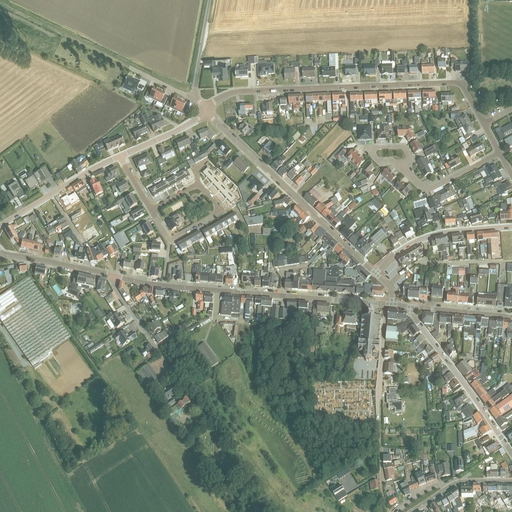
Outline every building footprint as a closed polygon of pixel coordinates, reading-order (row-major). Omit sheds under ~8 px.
[(441,57),(441,58),(438,58),(438,69),(446,69),(445,58),(448,58),(448,54),(450,54),(450,50),(448,50),(444,50),(444,55),(443,55),(441,57)] [(259,57),(254,57),(254,64),(259,64),(259,65),(258,65),(259,76),(267,76),(267,74),(274,74),(274,64),(266,65),(266,62),(259,62),(259,57)] [(417,63),(420,63),(419,58),(414,58),(415,67),(410,67),(410,74),(417,74),(417,63)] [(330,69),(323,69),(323,77),(330,76),(330,78),(335,77),(335,69),(339,69),(338,62),(338,59),(332,59),(332,63),(332,69),(330,69)] [(405,65),(408,65),(407,59),(405,59),(405,62),(402,62),(402,67),(403,68),(397,68),(398,75),(405,74),(405,65)] [(461,71),(468,71),(467,63),(456,63),(456,59),(452,59),(452,68),(456,68),(456,72),(461,72),(461,71)] [(248,72),(251,72),(251,66),(247,66),(247,69),(244,69),(244,65),(239,65),(239,69),(236,69),(236,77),(248,77),(248,72)] [(220,78),(227,78),(226,66),(220,66),(220,67),(213,67),(213,74),(220,74),(220,78)] [(369,75),(376,75),(375,67),(369,67),(369,66),(364,66),(365,76),(369,76),(369,75)] [(382,75),(393,75),(392,66),(382,66),(382,75)] [(351,76),(356,76),(355,67),(346,67),(346,77),(351,77),(351,76)] [(309,78),(315,78),(315,68),(303,69),(303,78),(309,78)] [(285,79),(295,79),(295,69),(291,69),(291,71),(285,72),(285,79)] [(125,82),(124,85),(127,86),(126,90),(133,93),(132,94),(133,94),(133,93),(134,91),(137,93),(138,90),(142,91),(146,85),(135,80),(135,81),(128,78),(126,81),(126,80),(125,82)] [(146,96),(145,97),(155,101),(157,96),(159,91),(154,88),(153,90),(150,88),(146,96)] [(157,96),(155,101),(164,106),(168,97),(167,96),(165,95),(165,94),(159,91),(157,96)] [(297,110),(296,96),(289,97),(289,104),(293,104),(293,110),(297,110)] [(170,98),(166,107),(175,111),(180,101),(174,98),(174,99),(170,98)] [(287,120),(290,119),(289,113),(287,106),(286,100),(278,100),(278,105),(280,105),(280,109),(281,109),(282,110),(283,110),(283,111),(286,111),(287,120)] [(180,101),(175,111),(184,115),(188,106),(186,105),(185,105),(186,104),(180,101)] [(273,112),(273,105),(262,105),(263,113),(273,112)] [(256,115),(255,107),(253,107),(253,106),(246,106),(246,111),(249,111),(249,116),(250,116),(250,118),(246,118),(246,119),(246,121),(248,121),(255,121),(254,120),(255,120),(254,115),(256,115)] [(452,112),(451,112),(451,119),(455,119),(456,122),(460,130),(464,128),(470,124),(466,116),(463,118),(461,115),(459,112),(452,112)] [(147,114),(143,116),(144,117),(147,123),(149,122),(153,131),(154,131),(154,133),(161,130),(160,128),(165,126),(162,119),(160,115),(154,118),(154,117),(149,119),(147,114)] [(502,141),(504,141),(508,149),(511,146),(511,120),(511,121),(511,125),(510,126),(509,125),(501,129),(501,128),(496,130),(502,141)] [(252,128),(250,130),(246,127),(247,126),(245,123),(240,128),(242,130),(241,131),(244,135),(246,134),(248,137),(254,131),(252,128)] [(475,132),(470,124),(464,128),(468,135),(465,137),(466,140),(473,136),(471,133),(475,132)] [(140,136),(147,133),(144,126),(132,131),(135,138),(136,138),(137,140),(141,139),(140,136)] [(389,139),(389,126),(378,126),(377,127),(377,131),(378,139),(389,139)] [(359,140),(371,140),(371,127),(359,127),(359,140)] [(211,140),(212,139),(216,135),(210,130),(209,131),(207,129),(204,130),(204,129),(198,132),(201,139),(207,137),(211,140)] [(414,135),(411,129),(398,129),(398,137),(406,137),(409,142),(416,139),(417,140),(419,139),(425,135),(423,131),(414,135)] [(295,141),(301,136),(297,131),(291,137),(295,141)] [(109,140),(104,142),(108,151),(119,146),(119,147),(125,145),(122,139),(123,139),(122,137),(121,137),(121,136),(110,141),(109,140)] [(475,148),(478,154),(485,150),(482,144),(477,136),(471,140),(472,142),(476,140),(479,146),(475,148)] [(184,149),(184,147),(191,144),(188,137),(176,142),(179,149),(180,151),(184,149)] [(276,150),(278,147),(271,140),(268,143),(263,149),(263,150),(265,152),(265,151),(270,156),(276,150)] [(225,156),(231,150),(224,144),(225,144),(222,141),(216,147),(225,156)] [(415,154),(422,151),(418,142),(410,146),(415,154)] [(478,154),(475,148),(471,150),(468,145),(467,143),(462,145),(459,146),(463,153),(466,151),(466,153),(468,152),(471,158),(478,154)] [(198,156),(200,155),(195,144),(191,146),(196,156),(198,156)] [(208,154),(215,146),(213,144),(205,151),(208,154)] [(103,156),(98,147),(97,145),(94,146),(95,148),(94,149),(99,158),(103,156)] [(435,150),(436,149),(435,145),(433,146),(424,150),(426,154),(431,151),(435,150)] [(289,146),(281,153),(285,157),(293,150),(289,146)] [(165,158),(174,154),(171,148),(164,151),(163,148),(159,150),(162,157),(157,160),(160,166),(167,162),(165,158)] [(343,148),(335,156),(339,160),(347,152),(343,148)] [(435,150),(431,151),(432,151),(425,155),(427,157),(427,158),(433,155),(433,154),(436,152),(438,151),(436,149),(435,150)] [(359,168),(365,162),(358,155),(359,154),(354,150),(346,158),(351,162),(352,161),(359,168)] [(205,152),(200,155),(198,156),(200,161),(208,157),(205,152)] [(147,154),(134,160),(138,168),(139,168),(145,165),(145,166),(151,163),(147,154)] [(77,160),(76,162),(82,171),(87,168),(86,167),(88,166),(89,165),(83,156),(77,161),(77,160)] [(198,156),(196,156),(192,159),(193,159),(195,164),(200,161),(198,156)] [(273,166),(272,168),(276,172),(279,170),(282,167),(280,165),(286,159),(283,156),(281,158),(280,159),(279,160),(277,162),(275,165),(273,166)] [(457,156),(447,162),(447,163),(450,168),(451,169),(461,163),(457,156)] [(427,158),(427,157),(424,159),(417,162),(421,169),(430,165),(427,158)] [(244,173),(249,167),(239,158),(234,163),(244,173)] [(227,169),(233,163),(230,160),(225,166),(227,169)] [(307,169),(309,167),(311,164),(307,160),(303,164),(307,169)] [(82,171),(76,162),(75,162),(75,161),(71,164),(74,168),(73,169),(78,175),(82,171)] [(280,172),(278,174),(283,178),(285,176),(286,176),(288,174),(292,170),(288,167),(290,165),(288,163),(283,168),(280,172)] [(299,170),(303,166),(300,163),(288,176),(292,181),(297,176),(295,174),(296,173),(299,170)] [(371,172),(374,169),(370,164),(364,171),(366,172),(363,175),(369,180),(374,175),(371,172)] [(317,165),(315,168),(310,173),(313,176),(320,168),(317,165)] [(430,165),(421,169),(425,177),(432,174),(431,173),(434,171),(430,165)] [(485,171),(484,171),(484,172),(487,178),(491,176),(499,171),(495,165),(487,170),(485,171)] [(107,182),(120,176),(116,168),(106,174),(108,176),(105,178),(107,182)] [(215,176),(208,168),(202,173),(209,181),(215,176)] [(395,183),(393,181),(396,177),(390,172),(391,171),(388,168),(382,175),(391,183),(393,185),(395,183)] [(149,176),(147,170),(141,172),(140,172),(143,178),(144,178),(149,176)] [(186,170),(177,175),(181,182),(190,177),(186,170)] [(44,177),(45,176),(41,171),(40,172),(39,172),(33,175),(33,176),(29,179),(30,180),(25,183),(30,191),(38,186),(37,185),(39,185),(39,186),(47,181),(47,180),(46,181),(44,177)] [(487,184),(484,185),(486,188),(491,186),(490,184),(494,181),(495,182),(502,178),(499,171),(491,176),(487,178),(484,179),(487,184)] [(59,174),(63,181),(67,179),(62,172),(59,174)] [(348,177),(351,180),(356,174),(353,172),(348,177)] [(303,173),(294,182),(298,186),(304,180),(302,179),(306,175),(305,174),(303,173)] [(177,175),(168,180),(172,187),(181,182),(177,175)] [(222,183),(215,176),(209,181),(216,189),(222,183)] [(259,192),(264,187),(254,177),(249,182),(253,185),(250,188),(252,190),(256,186),(259,188),(257,190),(259,192)] [(80,180),(72,186),(77,194),(86,188),(80,180)] [(168,180),(159,185),(163,192),(172,187),(168,180)] [(92,182),(90,183),(92,188),(93,191),(95,194),(96,197),(99,195),(100,196),(100,197),(102,196),(103,195),(103,194),(100,189),(98,183),(96,183),(94,184),(94,181),(92,182)] [(119,195),(121,194),(129,189),(124,182),(120,185),(118,182),(111,186),(113,190),(115,189),(119,195)] [(395,187),(406,198),(413,191),(406,184),(405,186),(400,182),(395,187)] [(501,182),(494,186),(496,189),(499,196),(501,195),(505,194),(504,193),(508,191),(507,189),(511,187),(509,182),(502,185),(501,182)] [(7,194),(6,194),(10,201),(14,199),(11,194),(14,192),(18,197),(19,199),(20,199),(19,198),(24,195),(24,196),(25,195),(22,190),(21,191),(20,189),(21,188),(17,183),(10,187),(7,189),(10,192),(7,194)] [(229,191),(222,183),(216,189),(224,196),(229,191)] [(159,185),(150,191),(154,197),(163,192),(159,185)] [(433,199),(436,208),(436,210),(442,207),(440,203),(456,196),(451,186),(447,188),(448,190),(436,196),(437,197),(433,199)] [(272,200),(278,194),(273,189),(270,193),(269,191),(266,194),(261,199),(263,201),(268,196),(272,200)] [(313,189),(304,198),(313,207),(322,198),(313,189)] [(237,199),(229,191),(224,196),(231,204),(237,199)] [(260,197),(256,193),(249,201),(248,202),(252,205),(260,197)] [(335,197),(336,198),(330,200),(331,202),(324,206),(322,204),(316,210),(321,215),(327,209),(341,201),(342,200),(339,194),(335,197)] [(67,195),(60,200),(65,207),(70,204),(71,206),(76,203),(72,195),(68,197),(67,195)] [(109,207),(106,208),(107,211),(110,209),(114,207),(115,207),(118,205),(122,203),(127,210),(125,211),(126,214),(128,213),(131,211),(130,209),(130,208),(137,204),(132,195),(125,200),(124,200),(122,197),(116,201),(112,203),(108,206),(109,207)] [(421,203),(426,200),(424,195),(410,201),(413,207),(418,205),(419,206),(422,205),(421,203)] [(282,205),(288,211),(295,204),(287,197),(287,198),(286,197),(283,201),(275,203),(274,203),(275,207),(282,205)] [(378,210),(382,206),(375,200),(371,202),(371,203),(378,210)] [(295,204),(288,211),(297,219),(296,219),(296,220),(296,221),(299,218),(301,219),(305,214),(298,206),(297,206),(295,204)] [(499,209),(499,212),(497,212),(498,219),(501,219),(501,221),(508,220),(507,213),(506,204),(501,204),(502,209),(499,209)] [(326,220),(339,207),(336,205),(334,206),(329,212),(327,210),(322,215),(326,220)] [(340,206),(339,207),(326,220),(331,224),(336,219),(335,217),(337,215),(336,215),(340,211),(342,209),(340,206)] [(134,221),(144,215),(140,209),(131,215),(134,221)] [(437,214),(431,216),(430,213),(428,214),(427,210),(426,210),(426,209),(415,212),(417,219),(418,219),(419,222),(418,223),(419,228),(427,226),(426,223),(432,221),(433,223),(440,221),(437,214)] [(481,217),(480,213),(478,213),(477,210),(473,211),(474,215),(469,216),(472,225),(483,222),(483,224),(488,222),(485,216),(481,217)] [(342,214),(332,225),(336,229),(341,224),(345,220),(342,218),(344,216),(346,214),(344,212),(342,214)] [(452,219),(452,216),(452,212),(445,213),(446,225),(456,225),(455,219),(452,219)] [(230,217),(234,224),(240,220),(236,214),(230,217)] [(296,221),(296,220),(291,221),(292,223),(297,222),(297,223),(298,222),(300,223),(302,220),(305,223),(310,218),(305,214),(301,219),(299,218),(296,221)] [(35,215),(29,218),(33,223),(35,222),(36,221),(35,220),(38,219),(35,215)] [(348,230),(355,223),(351,219),(349,217),(350,216),(349,216),(344,222),(341,224),(346,229),(342,233),(343,235),(344,236),(343,236),(344,237),(348,241),(350,239),(353,235),(348,230)] [(48,233),(66,222),(63,217),(50,225),(48,227),(49,228),(46,230),(48,233)] [(234,224),(230,217),(225,220),(229,227),(234,224)] [(178,222),(180,221),(179,218),(175,220),(168,224),(172,231),(177,228),(175,224),(177,223),(178,224),(179,223),(178,222)] [(225,220),(219,224),(223,230),(229,227),(225,220)] [(402,231),(406,239),(413,236),(409,230),(412,228),(409,221),(403,224),(406,230),(402,231)] [(69,227),(66,222),(48,233),(50,235),(58,230),(58,231),(62,229),(63,231),(69,227)] [(147,236),(153,232),(149,224),(144,226),(143,223),(136,227),(139,232),(143,229),(147,236)] [(8,236),(15,232),(13,229),(17,226),(16,224),(5,230),(8,236)] [(219,224),(214,227),(218,233),(219,236),(223,234),(221,231),(223,230),(219,224)] [(306,229),(309,232),(306,235),(308,238),(312,233),(314,235),(319,229),(314,225),(314,226),(311,224),(306,229)] [(92,225),(86,229),(90,235),(92,239),(98,235),(92,226),(92,225)] [(214,227),(209,230),(212,236),(218,233),(214,227)] [(327,234),(321,228),(316,234),(320,238),(316,243),(318,244),(327,234)] [(212,236),(209,230),(203,233),(207,240),(212,236)] [(378,247),(388,238),(383,231),(382,230),(370,240),(371,241),(368,243),(359,252),(365,258),(373,250),(371,248),(374,244),(378,247)] [(385,230),(383,231),(388,238),(394,246),(399,243),(395,237),(393,239),(391,236),(389,233),(388,234),(385,230)] [(400,231),(395,235),(398,240),(404,237),(400,231)] [(18,238),(15,232),(8,236),(11,241),(15,238),(17,243),(19,240),(24,233),(22,232),(18,238)] [(26,234),(24,233),(19,240),(17,243),(22,244),(21,248),(27,249),(28,242),(22,241),(26,234)] [(200,233),(194,236),(198,242),(204,239),(200,233)] [(358,233),(349,242),(355,247),(361,242),(363,240),(364,238),(358,233)] [(490,233),(483,233),(483,240),(489,239),(489,240),(488,241),(488,244),(489,255),(492,255),(490,233)] [(475,240),(475,234),(467,235),(467,241),(468,256),(472,255),(471,245),(470,245),(469,241),(475,240)] [(324,246),(322,248),(324,250),(325,249),(328,247),(329,246),(333,241),(334,240),(328,235),(327,235),(323,240),(325,242),(324,243),(323,245),(324,246)] [(462,235),(457,236),(458,244),(459,249),(467,248),(466,246),(466,240),(463,241),(462,235)] [(198,242),(194,236),(189,239),(193,245),(198,242)] [(363,242),(356,248),(359,252),(368,243),(366,241),(369,238),(367,236),(363,240),(364,240),(363,242)] [(458,244),(457,236),(452,236),(452,242),(450,242),(450,249),(456,248),(456,246),(455,244),(458,244)] [(435,240),(431,241),(433,247),(437,246),(438,251),(440,250),(440,253),(440,256),(443,256),(443,252),(444,252),(441,238),(435,239),(435,240)] [(193,245),(189,239),(184,242),(187,248),(193,245)] [(105,243),(101,245),(105,251),(106,250),(110,257),(115,254),(115,253),(119,251),(115,244),(111,246),(108,241),(105,243)] [(329,246),(331,248),(326,254),(329,257),(334,254),(332,252),(334,250),(339,245),(334,241),(329,246)] [(187,248),(184,242),(178,245),(182,252),(187,248)] [(44,245),(34,243),(33,250),(38,252),(39,247),(43,248),(44,245)] [(76,243),(76,245),(75,251),(76,252),(75,258),(81,259),(81,260),(84,260),(88,261),(85,253),(84,251),(82,247),(80,243),(76,243)] [(92,248),(90,249),(97,262),(108,256),(105,251),(101,245),(93,250),(92,248)] [(345,252),(339,245),(334,250),(336,252),(335,253),(337,254),(337,253),(341,256),(345,252)] [(413,249),(420,260),(422,259),(420,257),(419,256),(419,255),(423,253),(418,245),(413,249)] [(55,249),(54,255),(60,256),(62,250),(62,247),(59,247),(59,248),(55,248),(55,249)] [(97,262),(90,249),(86,250),(90,263),(97,264),(97,262)] [(413,249),(408,252),(412,259),(416,257),(416,258),(418,261),(420,260),(413,249)] [(345,252),(341,256),(339,258),(342,261),(342,262),(343,263),(350,255),(345,252)] [(408,252),(402,255),(409,266),(411,265),(410,263),(409,263),(408,262),(412,259),(408,252)] [(312,263),(318,257),(316,255),(309,261),(312,263)] [(345,267),(354,259),(350,255),(343,263),(341,264),(345,268),(345,267)] [(409,266),(402,255),(397,258),(401,266),(405,263),(406,264),(406,265),(407,268),(409,266)] [(354,259),(345,267),(346,268),(346,269),(353,268),(358,268),(361,266),(354,259)] [(124,261),(123,268),(129,270),(129,269),(133,270),(134,262),(135,262),(128,260),(128,262),(124,261)] [(150,266),(149,277),(151,277),(151,278),(158,278),(159,271),(160,269),(155,268),(154,265),(153,262),(151,262),(150,266)] [(143,272),(145,263),(141,263),(141,265),(137,264),(136,271),(143,272)] [(18,273),(27,272),(26,265),(16,266),(17,274),(13,275),(14,279),(19,278),(18,273)] [(54,305),(58,303),(59,302),(50,290),(48,291),(46,289),(42,283),(41,282),(42,279),(44,279),(46,268),(36,266),(34,275),(38,276),(38,277),(35,277),(34,277),(37,281),(45,290),(44,290),(54,305)] [(226,278),(226,285),(232,285),(233,285),(233,278),(233,275),(237,274),(236,266),(231,267),(226,267),(226,273),(229,273),(229,274),(229,275),(228,277),(229,278),(226,278)] [(353,268),(346,269),(345,269),(345,276),(352,276),(356,278),(359,275),(364,269),(361,266),(359,268),(358,268),(353,268)] [(182,281),(182,274),(182,270),(180,270),(180,268),(177,267),(177,269),(173,269),(173,276),(177,276),(177,281),(182,281)] [(201,270),(201,283),(209,283),(209,272),(209,270),(209,267),(207,267),(207,269),(205,269),(205,271),(203,271),(203,270),(201,270)] [(314,271),(313,290),(313,292),(333,293),(354,294),(355,283),(354,281),(340,281),(339,267),(331,268),(331,270),(328,270),(328,272),(326,272),(314,271)] [(361,278),(358,278),(358,280),(359,284),(360,284),(365,282),(366,282),(367,281),(369,279),(371,276),(364,269),(359,275),(361,278)] [(383,271),(389,278),(392,275),(385,269),(383,271)] [(254,283),(255,274),(251,274),(251,275),(243,274),(242,282),(254,283)] [(71,288),(69,293),(77,298),(80,292),(76,291),(77,288),(81,288),(81,289),(84,290),(86,281),(88,282),(88,278),(89,279),(89,277),(79,275),(78,279),(74,278),(73,285),(72,288),(71,288)] [(0,317),(35,369),(42,364),(40,362),(53,353),(51,351),(72,337),(30,276),(0,296),(0,317)] [(419,300),(420,290),(421,282),(420,282),(420,276),(415,276),(414,282),(417,282),(417,286),(417,287),(404,286),(404,289),(403,292),(403,295),(408,296),(408,299),(413,300),(414,300),(419,300)] [(86,281),(84,290),(88,290),(89,289),(89,287),(97,289),(98,282),(97,281),(95,281),(95,278),(89,277),(89,279),(88,278),(88,282),(86,281)] [(478,286),(478,280),(479,277),(471,277),(471,280),(470,284),(470,285),(478,286)] [(300,278),(299,291),(301,291),(308,291),(309,280),(309,279),(309,278),(302,278),(300,278)] [(365,284),(364,295),(365,295),(384,297),(385,296),(385,288),(381,284),(378,282),(375,279),(374,278),(371,280),(370,280),(370,281),(371,284),(370,285),(365,284)] [(420,290),(419,300),(427,301),(428,294),(429,287),(429,279),(426,278),(425,286),(427,287),(427,289),(425,289),(425,291),(420,290)] [(97,290),(97,291),(105,293),(105,290),(106,288),(105,288),(104,288),(104,287),(105,281),(105,280),(101,280),(99,279),(98,282),(97,289),(97,290)] [(355,283),(354,294),(357,295),(364,295),(365,284),(365,282),(360,284),(359,284),(358,284),(355,283)] [(442,288),(429,287),(428,294),(432,294),(432,297),(443,298),(443,288),(445,288),(446,282),(443,282),(442,288)] [(129,296),(127,297),(123,290),(124,284),(119,283),(118,289),(126,303),(128,301),(129,301),(130,300),(130,299),(130,298),(129,297),(129,296)] [(54,284),(50,286),(57,295),(60,293),(54,284)] [(497,295),(496,308),(505,309),(507,286),(498,285),(497,295)] [(445,288),(444,303),(447,303),(452,303),(452,299),(453,295),(449,295),(450,292),(448,292),(449,290),(449,287),(446,287),(445,288)] [(152,298),(152,296),(153,289),(145,288),(144,293),(145,295),(147,295),(147,297),(148,297),(149,299),(152,304),(150,305),(151,306),(152,308),(156,305),(154,301),(152,298)] [(166,290),(165,297),(170,297),(169,303),(172,305),(173,298),(176,298),(179,298),(180,293),(177,293),(174,292),(174,291),(166,290)] [(142,291),(139,293),(142,298),(143,298),(146,302),(145,302),(146,304),(149,302),(145,295),(144,293),(142,291)] [(142,298),(139,293),(133,297),(132,298),(134,301),(136,300),(137,301),(142,298)] [(487,298),(487,293),(485,293),(485,294),(479,293),(477,306),(486,307),(487,298)] [(497,295),(487,293),(487,298),(486,307),(496,308),(497,295)] [(209,315),(212,315),(212,312),(213,310),(214,296),(205,295),(205,304),(210,304),(209,312),(208,313),(208,315),(209,315)] [(231,317),(231,313),(232,314),(233,303),(233,297),(225,296),(224,303),(222,303),(221,316),(231,317)] [(232,314),(240,314),(242,297),(233,297),(233,303),(232,314)] [(254,298),(247,298),(246,305),(245,314),(245,321),(247,322),(249,320),(249,318),(250,308),(253,308),(254,298)] [(262,316),(262,319),(262,320),(265,320),(265,309),(269,310),(268,316),(270,316),(272,316),(272,308),(273,300),(263,299),(262,307),(262,316)] [(63,302),(57,307),(62,314),(69,309),(63,302)] [(288,312),(287,319),(296,319),(296,308),(297,308),(297,303),(288,302),(288,307),(288,312)] [(329,318),(330,305),(318,304),(318,307),(314,307),(313,316),(317,316),(318,313),(321,314),(321,316),(321,317),(329,318)] [(272,308),(272,316),(271,320),(280,321),(281,311),(281,308),(272,308)] [(95,312),(101,320),(104,318),(104,317),(103,315),(99,310),(98,310),(95,312)] [(397,323),(398,311),(389,310),(388,324),(388,328),(393,328),(393,325),(396,325),(396,321),(397,321),(397,323)] [(402,312),(398,311),(397,323),(400,324),(401,323),(401,321),(403,322),(403,325),(411,319),(409,317),(406,319),(405,319),(406,317),(407,318),(407,314),(406,313),(402,312)] [(122,320),(123,320),(121,317),(120,317),(118,314),(115,316),(113,313),(107,317),(109,321),(111,320),(113,323),(113,325),(114,327),(116,328),(117,329),(124,324),(122,320)] [(355,330),(356,322),(356,317),(357,316),(349,316),(350,314),(348,313),(346,313),(345,314),(345,315),(344,315),(344,317),(337,317),(336,326),(335,326),(335,328),(334,328),(334,330),(336,330),(336,333),(339,334),(340,327),(343,327),(343,325),(347,326),(347,333),(352,334),(352,335),(354,336),(355,330)] [(356,317),(356,322),(357,322),(362,323),(362,325),(362,326),(362,330),(361,330),(361,331),(362,331),(361,335),(361,336),(360,341),(360,340),(359,340),(359,341),(358,351),(359,351),(358,358),(364,359),(364,360),(365,359),(366,361),(367,361),(370,361),(370,362),(370,361),(372,360),(372,358),(377,358),(377,360),(379,360),(381,342),(380,342),(379,342),(380,337),(380,332),(381,332),(380,332),(380,327),(381,327),(381,322),(381,319),(382,319),(382,318),(381,319),(380,319),(380,317),(379,316),(377,316),(376,317),(376,318),(374,317),(375,314),(374,314),(374,313),(371,313),(370,313),(370,315),(369,315),(368,315),(368,316),(369,317),(370,317),(370,318),(369,318),(363,317),(362,317),(363,318),(356,317)] [(440,326),(441,315),(425,314),(423,315),(423,322),(424,325),(431,325),(431,328),(435,328),(436,332),(432,334),(435,338),(439,336),(440,326)] [(464,328),(465,318),(453,317),(452,325),(459,326),(459,327),(464,328)] [(188,332),(189,333),(201,326),(202,327),(211,322),(210,320),(210,319),(209,318),(203,321),(202,320),(198,322),(199,323),(187,330),(188,332)] [(465,318),(464,328),(464,333),(470,334),(470,328),(476,329),(477,319),(465,318)] [(393,328),(388,328),(387,334),(392,335),(399,335),(402,336),(408,331),(415,326),(415,325),(411,319),(403,325),(397,330),(397,329),(393,328)] [(481,327),(481,328),(484,328),(484,329),(486,329),(486,331),(485,338),(488,339),(488,337),(488,336),(490,320),(485,320),(484,320),(482,319),(481,327)] [(497,321),(490,320),(488,336),(492,336),(492,330),(496,330),(496,329),(497,321)] [(504,321),(497,321),(496,329),(496,330),(495,336),(499,337),(502,337),(503,329),(504,321)] [(153,333),(154,332),(156,335),(161,332),(159,329),(160,328),(156,322),(149,327),(153,333)] [(317,329),(316,336),(326,337),(326,330),(324,330),(324,323),(318,323),(318,329),(317,329)] [(181,325),(178,328),(179,330),(184,337),(187,334),(187,333),(182,327),(181,325)] [(415,326),(408,331),(413,336),(409,339),(412,343),(417,340),(415,337),(420,333),(415,326)] [(116,336),(116,337),(114,338),(116,341),(118,339),(120,340),(120,341),(123,346),(131,341),(132,342),(137,338),(134,332),(128,336),(126,334),(124,331),(116,336)] [(163,341),(163,340),(168,337),(164,331),(159,335),(154,338),(158,344),(163,341)] [(422,336),(417,340),(412,343),(416,348),(419,346),(421,348),(418,351),(420,354),(421,353),(430,346),(426,341),(422,336)] [(96,349),(103,345),(102,343),(95,348),(89,351),(90,353),(96,349)] [(204,343),(194,350),(209,370),(218,363),(204,343)] [(447,354),(450,358),(456,353),(452,348),(454,347),(452,344),(447,347),(448,349),(445,351),(445,352),(445,351),(447,354)] [(144,357),(146,356),(148,359),(155,354),(152,351),(153,350),(150,345),(146,348),(147,350),(142,353),(144,357)] [(430,346),(421,353),(425,358),(429,356),(431,358),(432,357),(432,358),(437,354),(431,346),(430,346)] [(390,359),(396,360),(397,355),(395,355),(395,354),(402,355),(402,353),(385,351),(385,359),(390,359)] [(432,358),(424,364),(425,370),(429,370),(429,368),(435,364),(434,364),(440,359),(437,354),(432,358)] [(396,360),(390,359),(390,364),(386,364),(385,374),(392,375),(393,365),(400,365),(401,360),(396,360)] [(465,378),(475,369),(471,368),(470,368),(465,361),(457,367),(465,378)] [(486,374),(486,375),(486,363),(483,362),(480,376),(475,380),(470,384),(475,392),(485,384),(489,381),(491,379),(486,374)] [(161,383),(148,365),(136,373),(149,391),(161,383)] [(446,366),(442,369),(443,375),(445,378),(444,379),(448,384),(455,379),(446,366)] [(475,369),(465,378),(470,384),(475,380),(480,376),(478,373),(475,369)] [(456,380),(450,385),(453,390),(452,390),(454,393),(462,388),(461,387),(456,380)] [(485,384),(475,392),(480,398),(484,396),(484,397),(488,394),(487,394),(488,392),(487,391),(485,391),(485,390),(488,387),(485,384)] [(165,410),(175,403),(172,399),(171,400),(170,398),(176,393),(171,386),(161,393),(166,401),(166,400),(168,402),(162,406),(165,410)] [(486,405),(485,406),(490,411),(497,406),(495,404),(502,399),(504,402),(511,396),(511,388),(511,387),(503,392),(486,405)] [(387,397),(387,400),(387,404),(388,404),(388,406),(388,409),(392,409),(395,409),(395,411),(395,412),(401,412),(401,411),(401,409),(401,405),(403,405),(403,403),(403,402),(399,402),(397,402),(396,402),(396,399),(397,399),(397,394),(397,391),(397,389),(393,389),(389,389),(389,395),(388,395),(387,395),(387,397)] [(484,396),(480,398),(486,405),(503,392),(502,390),(496,394),(493,390),(488,394),(484,397),(484,396)] [(457,410),(464,405),(462,403),(466,400),(463,394),(453,400),(456,404),(454,405),(455,407),(453,408),(454,411),(456,409),(457,410)] [(511,396),(504,402),(490,412),(496,420),(502,416),(509,412),(511,409),(511,396)] [(175,419),(178,417),(175,414),(190,403),(186,398),(167,412),(168,415),(173,421),(175,424),(178,423),(175,419)] [(465,405),(464,405),(457,410),(459,413),(461,411),(467,420),(475,417),(476,416),(474,412),(470,405),(467,407),(465,405)] [(502,416),(496,420),(503,431),(508,428),(506,425),(508,424),(507,423),(508,422),(507,420),(506,420),(511,415),(511,409),(509,412),(502,416)] [(485,421),(480,414),(476,416),(475,417),(467,420),(463,421),(464,432),(467,430),(467,426),(466,424),(473,421),(474,424),(476,423),(478,426),(485,421)] [(464,432),(464,440),(470,437),(477,434),(477,433),(479,432),(483,437),(491,432),(485,421),(478,426),(476,427),(467,430),(464,432)] [(494,441),(485,446),(488,451),(485,453),(487,456),(489,454),(498,449),(494,441)] [(391,456),(384,456),(384,464),(391,464),(395,464),(394,464),(394,460),(400,460),(400,462),(402,462),(400,451),(396,450),(396,457),(391,456)] [(463,461),(455,462),(456,472),(464,472),(463,461)] [(402,462),(400,462),(395,464),(391,464),(384,466),(387,481),(393,480),(392,476),(394,476),(392,469),(395,468),(403,465),(402,462)] [(450,475),(448,464),(440,465),(439,462),(435,463),(437,472),(441,471),(442,477),(450,475)] [(501,478),(500,469),(497,468),(496,465),(491,465),(491,468),(487,468),(486,473),(487,473),(487,478),(501,478)] [(436,474),(434,467),(430,468),(432,475),(425,478),(427,483),(436,480),(435,475),(436,474)] [(348,468),(339,473),(337,475),(340,480),(351,473),(348,468)] [(424,480),(424,479),(423,476),(422,474),(423,473),(422,470),(414,473),(416,476),(415,476),(418,482),(419,486),(420,486),(419,487),(424,485),(426,484),(424,480)] [(405,484),(400,486),(401,488),(402,490),(404,493),(405,496),(410,494),(410,493),(410,492),(407,487),(409,487),(408,485),(407,481),(407,479),(404,480),(404,482),(405,483),(405,484)] [(371,491),(379,490),(378,481),(370,482),(371,491)] [(335,485),(330,488),(332,491),(335,496),(339,502),(345,498),(342,492),(344,490),(342,486),(338,489),(335,485)] [(473,493),(473,486),(461,486),(461,495),(473,495),(473,493)] [(473,486),(473,493),(476,493),(476,494),(475,495),(473,496),(473,498),(474,504),(475,507),(479,504),(480,507),(483,506),(481,502),(485,500),(487,503),(488,503),(490,507),(492,506),(486,498),(483,493),(481,495),(480,486),(473,486)] [(488,493),(488,486),(483,486),(483,493),(485,493),(485,494),(491,503),(494,501),(495,503),(492,506),(493,507),(497,505),(498,506),(499,506),(500,505),(497,500),(501,498),(502,498),(499,493),(497,493),(497,492),(493,492),(493,493),(488,493)] [(499,493),(502,498),(506,507),(510,504),(508,501),(503,495),(502,493),(502,486),(498,486),(497,492),(497,493),(499,493)] [(503,495),(508,501),(509,502),(511,499),(511,498),(508,493),(508,486),(502,486),(502,493),(503,495)] [(454,501),(458,511),(464,509),(461,502),(460,502),(458,497),(458,496),(458,495),(459,494),(458,489),(450,494),(454,501)] [(390,491),(386,494),(389,498),(386,500),(388,502),(391,506),(397,502),(390,491)] [(454,501),(450,494),(446,497),(450,503),(452,502),(455,510),(453,510),(453,511),(458,511),(454,501)] [(443,506),(446,511),(450,511),(449,505),(444,498),(440,501),(443,506)] [(443,506),(440,501),(436,503),(439,509),(441,507),(442,511),(444,511),(446,511),(443,506)]
